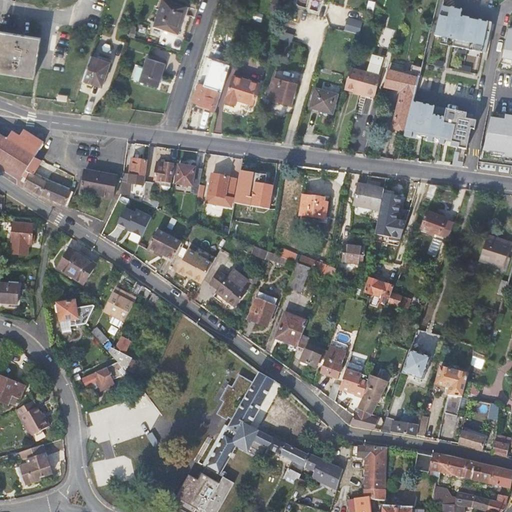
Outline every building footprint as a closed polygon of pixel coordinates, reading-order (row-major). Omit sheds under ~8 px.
[(188,8),(166,0),(164,0),(155,25),(179,34),(188,8)] [(448,46),(482,53),(486,33),(490,34),(492,24),(461,17),(462,11),(442,7),(436,37),(442,38),(449,40),(448,46)] [(511,26),(510,26),(502,60),(511,62),(511,26)] [(0,70),(35,76),(43,36),(0,27),(0,70)] [(485,54),(490,34),(486,33),(482,53),(485,54)] [(441,45),(448,46),(449,40),(442,38),(441,45)] [(375,98),(381,77),(379,77),(383,59),(372,56),(367,74),(351,69),(345,90),(354,92),(366,95),(375,98)] [(110,63),(91,57),(82,81),(101,87),(110,63)] [(166,63),(149,57),(140,81),(157,87),(166,63)] [(217,90),(221,91),(227,74),(230,64),(214,59),(214,60),(209,58),(205,71),(209,73),(205,85),(199,84),(194,102),(211,108),(217,90)] [(262,79),(264,65),(247,63),(245,77),(262,79)] [(418,78),(412,77),(389,72),(385,87),(402,91),(393,129),(405,132),(412,103),(418,78)] [(225,101),(235,104),(236,98),(253,103),(258,83),(232,75),(225,101)] [(290,103),(296,84),(274,78),(268,97),(290,103)] [(333,115),(338,96),(317,90),(311,109),(333,115)] [(251,109),(253,103),(236,98),(235,104),(251,109)] [(412,103),(405,132),(459,145),(458,149),(466,151),(471,130),(474,131),(476,122),(465,120),(467,115),(412,103)] [(511,111),(507,111),(500,110),(499,114),(492,113),(484,151),(492,152),(506,154),(505,158),(511,158),(511,111)] [(27,179),(24,187),(28,189),(65,206),(71,192),(46,182),(50,175),(37,167),(41,162),(34,158),(43,143),(29,135),(25,141),(17,136),(13,143),(0,135),(0,163),(22,177),(23,177),(27,179)] [(146,178),(145,178),(147,162),(133,160),(131,175),(123,174),(121,195),(130,197),(132,185),(145,187),(145,183),(146,178)] [(171,183),(174,166),(158,164),(156,181),(171,183)] [(191,193),(198,195),(203,170),(179,167),(177,184),(193,186),(191,193)] [(106,199),(112,177),(80,168),(74,189),(106,199)] [(234,203),(269,209),(273,187),(265,185),(267,176),(240,171),(234,203)] [(236,180),(213,175),(207,204),(224,206),(226,198),(233,199),(236,180)] [(145,183),(145,187),(143,201),(143,204),(149,206),(150,197),(152,197),(153,184),(145,183)] [(433,199),(438,185),(429,184),(425,197),(433,199)] [(353,207),(380,210),(384,189),(356,185),(353,207)] [(324,204),(324,199),(303,196),(300,216),(326,219),(327,204),(324,204)] [(412,209),(420,212),(424,200),(416,197),(412,209)] [(126,210),(119,224),(129,229),(133,231),(132,232),(143,237),(152,219),(137,212),(136,215),(126,210)] [(444,222),(445,220),(446,217),(428,210),(422,227),(448,237),(453,223),(449,221),(448,224),(444,222)] [(32,244),(34,226),(15,224),(13,242),(16,243),(16,246),(25,247),(26,244),(32,244)] [(502,230),(491,226),(480,260),(490,263),(489,265),(497,267),(498,265),(503,267),(502,271),(506,273),(510,260),(506,258),(511,245),(499,242),(502,230)] [(172,262),(182,244),(158,231),(147,251),(156,256),(157,253),(172,262)] [(363,264),(365,247),(346,245),(344,262),(363,264)] [(212,264),(197,255),(198,254),(195,252),(189,249),(176,271),(184,276),(185,274),(200,283),(212,264)] [(70,250),(58,268),(84,285),(96,267),(70,250)] [(269,253),(261,250),(259,256),(267,260),(267,259),(269,253)] [(156,256),(171,264),(172,262),(157,253),(156,256)] [(279,256),(269,253),(267,259),(276,263),(279,256)] [(305,253),(301,265),(311,269),(325,274),(326,275),(331,263),(305,253)] [(304,289),(311,269),(301,265),(297,263),(289,284),(304,289)] [(233,271),(227,279),(220,274),(212,285),(219,291),(218,292),(224,296),(222,299),(234,308),(245,293),(241,289),(247,281),(233,271)] [(383,295),(391,298),(392,294),(394,288),(370,279),(366,292),(381,298),(383,295)] [(105,312),(124,322),(139,295),(144,286),(136,280),(127,295),(117,290),(105,312)] [(497,295),(504,297),(506,292),(508,284),(501,282),(497,295)] [(0,302),(18,304),(20,286),(0,284),(0,302)] [(147,299),(151,291),(144,286),(139,295),(147,299)] [(278,298),(260,291),(249,320),(268,327),(278,298)] [(146,308),(154,314),(161,299),(154,293),(146,308)] [(399,308),(403,297),(392,294),(391,298),(388,304),(389,304),(399,308)] [(403,297),(399,308),(406,310),(409,299),(403,297)] [(78,319),(75,302),(58,304),(61,322),(69,321),(70,327),(75,326),(75,320),(78,319)] [(275,338),(298,347),(302,336),(308,321),(285,312),(275,338)] [(96,329),(92,333),(101,344),(105,340),(96,329)] [(310,339),(302,336),(298,347),(294,358),(302,361),(300,364),(307,367),(308,364),(317,367),(320,360),(322,361),(323,358),(305,351),(310,339)] [(122,337),(115,351),(124,356),(131,341),(122,337)] [(344,352),(330,347),(321,372),(337,378),(341,366),(340,365),(344,352)] [(122,359),(124,356),(115,351),(113,354),(122,359)] [(430,358),(411,351),(410,351),(403,373),(423,380),(430,358)] [(483,365),(486,355),(475,351),(472,362),(483,365)] [(362,367),(348,363),(345,371),(360,375),(362,367)] [(448,396),(450,396),(463,397),(469,375),(441,368),(437,384),(450,388),(448,396)] [(360,375),(345,371),(340,387),(340,389),(354,394),(354,395),(364,399),(367,389),(368,389),(370,379),(360,375)] [(272,408),(270,407),(283,386),(260,372),(254,383),(239,375),(233,388),(228,386),(220,399),(224,402),(218,414),(228,420),(232,422),(229,426),(224,435),(220,433),(202,464),(206,466),(198,480),(188,474),(175,496),(199,510),(200,508),(207,511),(216,511),(234,483),(220,475),(236,447),(262,461),(268,449),(274,438),(257,430),(268,412),(269,412),(272,408)] [(101,381),(98,374),(84,380),(87,387),(96,383),(101,392),(115,385),(110,377),(101,381)] [(389,380),(371,375),(370,379),(368,389),(367,389),(364,399),(358,409),(371,416),(372,414),(383,393),(389,380)] [(17,389),(18,385),(0,377),(0,402),(7,405),(11,395),(17,398),(20,390),(17,389)] [(332,385),(328,397),(335,402),(340,389),(340,387),(332,385)] [(463,398),(463,397),(450,396),(445,412),(458,415),(460,407),(466,408),(468,400),(463,398)] [(49,426),(45,418),(43,419),(40,414),(37,408),(36,409),(32,402),(17,411),(30,437),(49,426)] [(490,419),(498,420),(500,406),(492,404),(490,419)] [(370,418),(371,416),(358,409),(355,416),(351,424),(358,426),(365,428),(375,429),(377,420),(370,418)] [(393,422),(392,431),(405,434),(416,436),(416,435),(419,422),(419,420),(413,419),(412,424),(407,423),(401,422),(393,422)] [(428,423),(419,422),(416,435),(426,437),(428,423)] [(229,426),(225,424),(220,433),(224,435),(229,426)] [(486,439),(462,431),(459,444),(483,451),(483,450),(486,439)] [(511,440),(497,437),(496,442),(495,442),(493,453),(493,454),(507,457),(507,456),(509,447),(510,440),(511,440)] [(283,479),(296,486),(305,467),(309,455),(308,454),(274,438),(268,449),(294,462),(290,470),(288,469),(283,479)] [(371,511),(371,505),(371,503),(370,499),(376,500),(384,500),(386,447),(353,446),(353,456),(366,457),(366,497),(356,499),(357,511),(371,511)] [(316,480),(337,489),(338,489),(344,469),(343,468),(328,462),(328,461),(310,454),(308,453),(308,454),(309,455),(305,467),(315,472),(311,483),(315,484),(316,480)] [(431,471),(439,473),(466,480),(470,461),(449,456),(435,453),(433,456),(430,471),(431,471)] [(52,474),(46,454),(28,459),(27,459),(28,464),(22,466),(27,484),(40,480),(39,478),(52,474)] [(415,471),(430,474),(431,471),(430,471),(433,456),(419,454),(415,471)] [(471,480),(510,490),(511,478),(511,471),(504,469),(478,463),(470,461),(466,480),(471,480)] [(457,498),(451,498),(449,505),(455,506),(454,511),(462,511),(462,506),(471,507),(474,498),(475,494),(476,489),(469,487),(462,486),(458,491),(457,498)] [(446,489),(435,487),(432,504),(449,505),(451,498),(446,489)] [(481,496),(475,494),(474,498),(471,507),(474,508),(485,511),(487,511),(488,511),(489,511),(502,511),(505,510),(508,498),(499,495),(497,503),(493,502),(495,494),(491,493),(490,497),(486,496),(485,499),(481,498),(481,496)]
